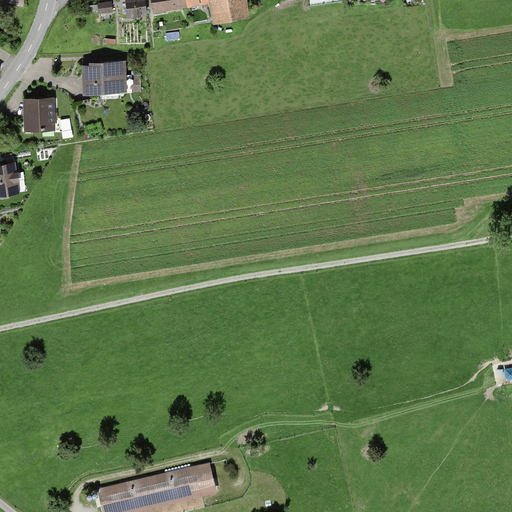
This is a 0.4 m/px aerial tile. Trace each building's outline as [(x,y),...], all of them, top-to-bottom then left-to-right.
[(112,0),(111,0),(98,1),(99,13),(113,11),(112,0)] [(148,15),(145,0),(125,0),(127,18),(148,15)] [(188,5),(186,0),(153,0),(155,11),(188,5)] [(186,0),(188,5),(209,2),(213,21),(248,15),(245,0),(186,0)] [(127,61),(81,63),(83,92),(128,90),(127,61)] [(134,76),(135,90),(143,90),(142,76),(134,76)] [(53,96),(24,97),(25,130),(54,129),(53,96)] [(0,195),(20,192),(16,162),(0,164),(0,195)] [(213,462),(99,484),(104,511),(179,511),(207,507),(204,494),(219,491),(213,462)]
